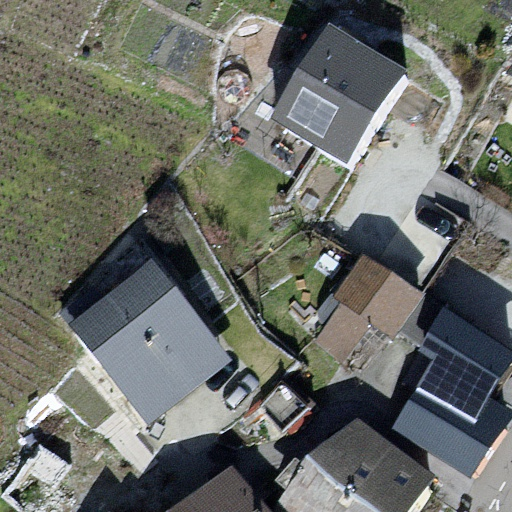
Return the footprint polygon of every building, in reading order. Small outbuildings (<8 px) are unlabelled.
[(407,83),(332,37),(282,118),(357,164),(407,83)] [(233,360),(152,256),(102,295),(94,286),(60,312),(149,425),(233,360)] [(412,311),(347,272),(301,348),(336,368),(355,336),(386,354),(412,311)] [(511,356),(511,351),(446,312),(418,359),(431,367),(391,432),(469,479),(507,416),(485,402),(511,356)] [(86,416),(58,393),(36,420),(64,443),(86,416)] [(116,400),(92,421),(118,452),(142,431),(116,400)] [(409,511),(427,488),(353,422),(272,510),(273,511),(409,511)] [(29,511),(70,467),(41,440),(0,485),(0,496),(17,511),(29,511)] [(249,511),(215,465),(150,511),(249,511)]
